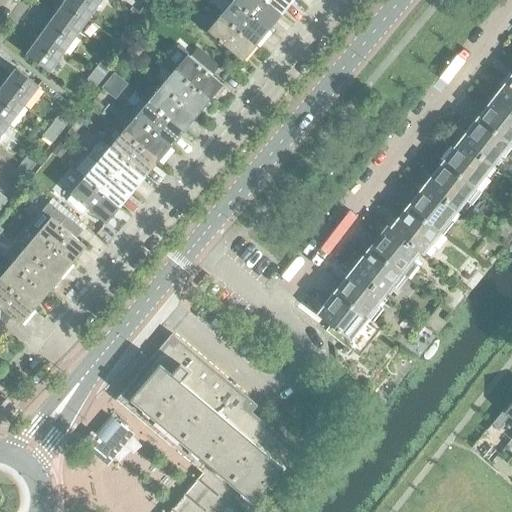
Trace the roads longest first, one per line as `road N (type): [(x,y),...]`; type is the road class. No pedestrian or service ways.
road 1 (residential): [(350,0),(71,335),(85,362)]
road 2 (tertiary): [(400,0),(112,342)]
road 3 (residential): [(281,310),(511,18)]
